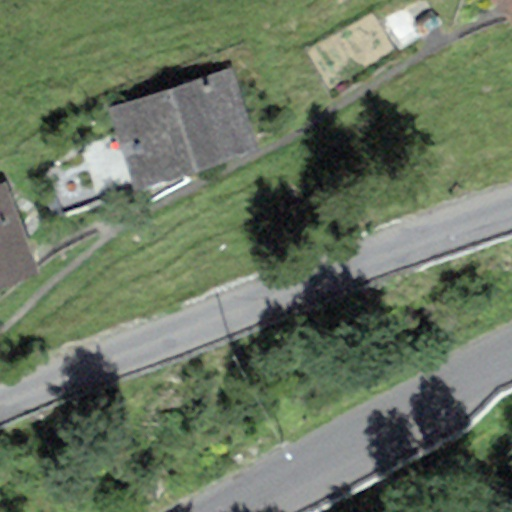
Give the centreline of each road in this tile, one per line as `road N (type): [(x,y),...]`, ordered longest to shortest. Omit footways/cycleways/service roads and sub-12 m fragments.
road 1 (unclassified): [(511,208),(0,407)]
road 2 (tertiary): [(511,358),(208,511)]
